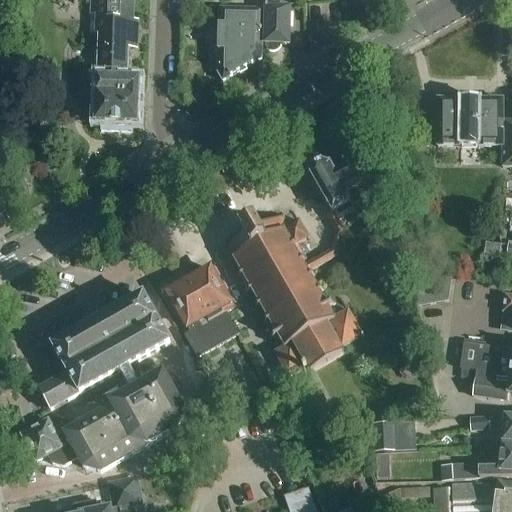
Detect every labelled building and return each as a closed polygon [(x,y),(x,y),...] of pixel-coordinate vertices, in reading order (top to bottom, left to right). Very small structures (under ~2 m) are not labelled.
[(261,0),(262,13),(263,13),(266,13),(265,46),(265,48),(265,49),(266,50),(267,52),(268,53),(269,54),(271,54),(272,55),(274,55),(275,55),(278,53),(280,52),(280,51),(281,50),(281,48),(282,47),(289,47),(290,12),(279,11),(279,0),(261,0)] [(133,24),(134,3),(92,1),(91,36),(99,36),(96,126),(138,128),(140,82),(127,82),(128,51),(137,51),(138,24),(133,24)] [(263,13),(262,13),(220,12),(218,76),(223,84),(262,63),(263,13)] [(503,150),(503,171),(510,171),(510,180),(511,179),(511,124),(503,125),(503,103),(438,103),(438,126),(431,126),(431,143),(438,143),(438,150),(503,150)] [(284,351),(275,356),(289,381),(303,373),(304,375),(308,373),(310,376),(344,357),(341,351),(363,339),(345,308),(338,312),(334,305),(328,308),(308,275),(337,258),(344,233),(338,224),(355,214),(359,223),(364,220),(374,238),(393,228),(372,191),(382,186),(379,180),(373,184),(363,165),(346,175),(342,169),(333,174),(330,169),(322,167),(314,171),(312,179),(333,216),(327,219),(335,235),(331,253),(305,268),(303,265),(307,263),(298,247),(309,241),(299,225),(285,233),(278,222),(260,232),(256,225),(241,234),(245,241),(227,251),(242,277),(238,279),(284,351)] [(180,279),(185,287),(168,297),(188,331),(190,335),(185,339),(198,362),(239,338),(227,316),(233,312),(211,273),(194,282),(189,273),(180,279)] [(411,274),(418,310),(449,304),(452,280),(411,274)] [(112,410),(58,440),(49,424),(22,439),(37,465),(48,459),(52,467),(64,470),(78,462),(84,471),(101,476),(180,432),(185,415),(164,377),(141,390),(130,370),(170,347),(144,299),(53,350),(68,377),(39,393),(50,414),(79,397),(80,398),(120,375),(131,395),(110,407),(112,410)] [(500,334),(511,335),(511,299),(504,299),(500,334)] [(509,399),(511,399),(511,350),(464,344),(460,372),(462,372),(460,381),(475,383),(473,399),(509,404),(509,399)] [(302,410),(317,438),(339,426),(324,398),(302,410)] [(503,446),(511,447),(511,420),(505,420),(490,421),(470,422),(471,434),(504,432),(503,446)] [(370,427),(371,456),(397,455),(396,427),(370,427)] [(444,469),(445,485),(479,482),(511,481),(511,451),(503,451),(500,467),(479,467),(444,469)] [(389,457),(376,458),(376,470),(389,469),(389,457)] [(122,511),(141,508),(136,483),(110,488),(115,511),(114,511),(97,511),(96,504),(73,508),(73,511),(122,511)] [(434,492),(434,511),(511,511),(511,489),(499,487),(499,490),(489,491),(489,487),(452,488),(453,492),(434,492)] [(314,511),(307,491),(283,499),(287,511),(314,511)] [(399,493),(385,499),(389,508),(403,502),(399,493)]
